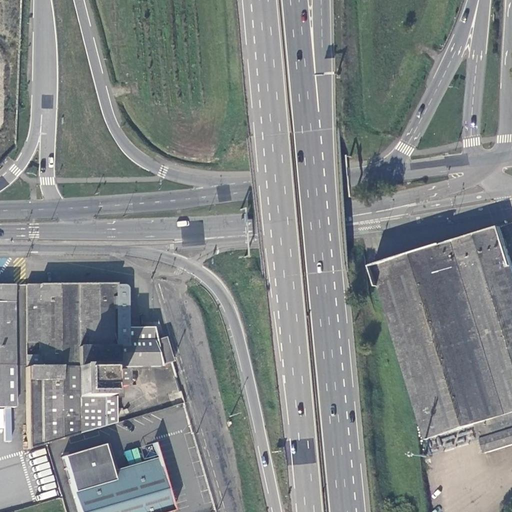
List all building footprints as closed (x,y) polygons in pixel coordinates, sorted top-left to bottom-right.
[(511,412),(511,261),(501,227),(373,267),(416,406),(426,439),(477,424),(511,412)] [(159,366),(171,362),(164,338),(152,342),(152,329),(126,329),(126,292),(126,290),(125,289),(124,288),(122,287),(120,287),(115,287),(115,284),(26,285),(26,343),(39,343),(39,355),(26,356),(26,367),(25,367),(26,403),(27,449),(45,444),(99,428),(113,424),(113,409),(115,409),(114,390),(116,390),(116,379),(131,379),(131,376),(138,376),(137,368),(159,367),(159,366)] [(0,407),(14,408),(13,285),(0,285),(0,407)] [(172,406),(183,403),(179,392),(169,394),(172,406)] [(511,412),(477,424),(486,453),(511,445),(511,412)] [(104,445),(63,457),(74,493),(78,511),(168,511),(172,511),(160,468),(114,481),(110,465),(104,445)] [(78,511),(74,493),(69,495),(74,511),(78,511)]
